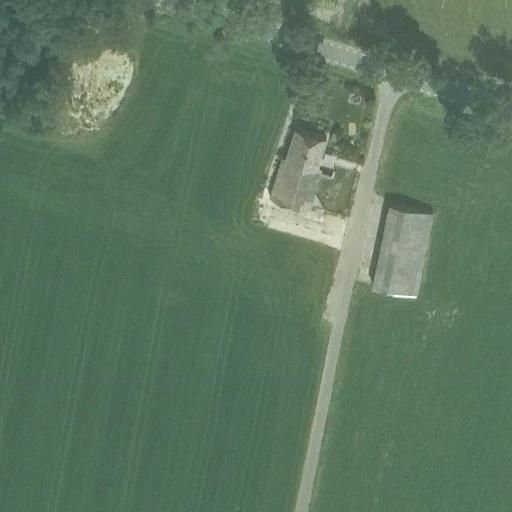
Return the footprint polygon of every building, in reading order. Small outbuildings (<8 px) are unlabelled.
[(53,10),(55,0),(48,0),(46,8),(53,10)] [(307,208),(320,167),(316,166),(325,136),(295,126),(286,156),(282,155),(269,197),(307,208)] [(259,222),(268,184),(218,172),(213,189),(190,184),(195,165),(186,162),(183,174),(173,171),(166,199),(259,222)] [(194,248),(190,263),(247,280),(251,266),(257,268),(260,257),(267,259),(270,249),(252,244),(255,234),(207,220),(198,249),(194,248)] [(326,295),(335,262),(295,250),(289,272),(290,273),(287,283),(326,295)]
